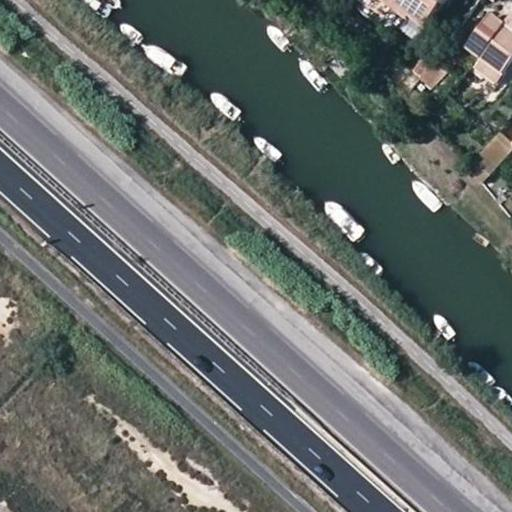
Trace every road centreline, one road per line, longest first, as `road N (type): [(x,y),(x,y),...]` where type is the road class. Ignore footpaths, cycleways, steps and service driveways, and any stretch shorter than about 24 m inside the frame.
road 1 (primary): [(453,511),(0,106)]
road 2 (primary): [(0,178),(376,511)]
